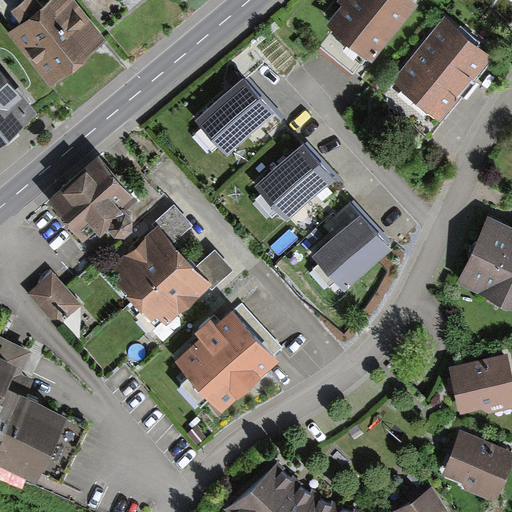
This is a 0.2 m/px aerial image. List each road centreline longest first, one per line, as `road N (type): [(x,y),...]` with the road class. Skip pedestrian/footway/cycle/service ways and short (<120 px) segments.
road 1 (tertiary): [(0,208),(248,0)]
road 2 (residential): [(171,175),(349,371)]
road 3 (residential): [(349,371),(251,430),(178,511)]
road 4 (residential): [(292,72),(426,240)]
road 5 (residential): [(511,82),(481,120),(426,240)]
road 6 (residential): [(426,240),(400,306),(349,371)]
